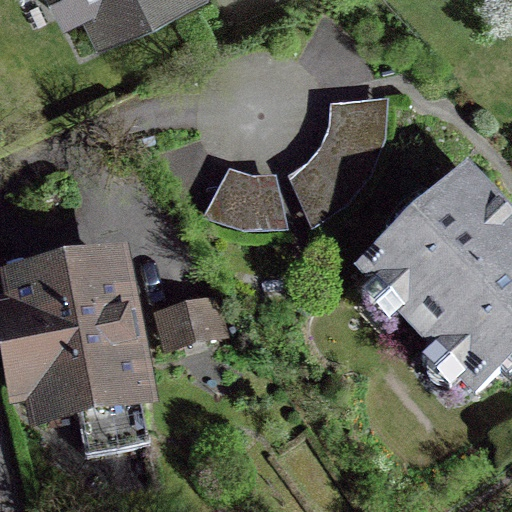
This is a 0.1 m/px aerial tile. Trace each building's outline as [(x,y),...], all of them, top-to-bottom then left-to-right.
[(77,0),(98,42),(183,0),(77,0)] [(383,102),(338,107),(337,133),(327,157),(311,176),(291,188),(309,230),(343,208),(368,177),(381,141),(383,102)] [(435,336),(428,343),(476,395),(499,373),(507,381),(511,378),(511,243),(506,238),(511,232),(511,229),(466,179),(442,201),(434,193),(401,212),(380,243),(388,252),(364,274),(411,325),(419,319),(435,336)] [(277,187),(252,189),(224,180),(203,220),(246,234),(287,232),(277,187)] [(86,460),(149,448),(117,271),(15,291),(20,314),(5,317),(21,401),(36,398),(40,422),(77,415),(86,460)] [(179,345),(209,337),(202,313),(172,321),(158,325),(165,349),(179,345)]
